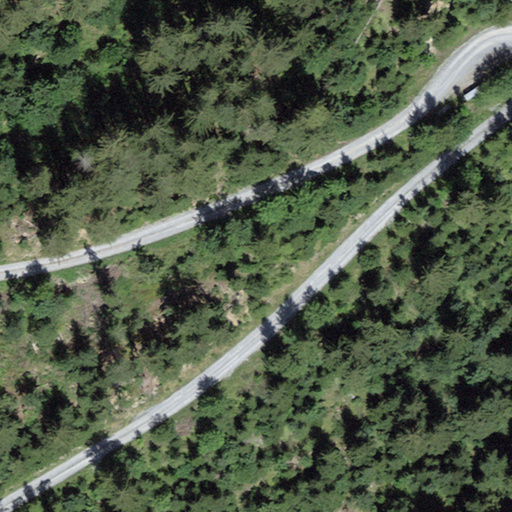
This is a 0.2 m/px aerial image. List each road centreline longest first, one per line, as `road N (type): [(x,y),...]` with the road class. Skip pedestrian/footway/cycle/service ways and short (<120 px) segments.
road 1 (track): [(0,506),(133,431),(278,320),(478,132),(511,111)]
road 2 (track): [(511,21),(476,32),(394,114),(318,160),(91,242),(0,259)]
